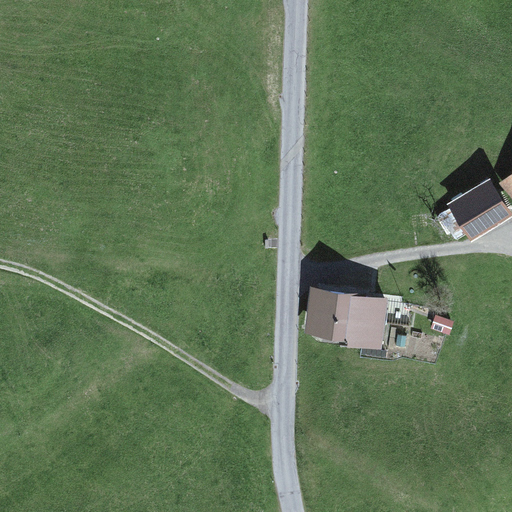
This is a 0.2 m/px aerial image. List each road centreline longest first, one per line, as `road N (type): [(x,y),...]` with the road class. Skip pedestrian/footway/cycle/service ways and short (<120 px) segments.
road 1 (unclassified): [(298,0),(284,410),(295,511)]
road 2 (track): [(284,410),(244,395),(75,293),(0,263)]
